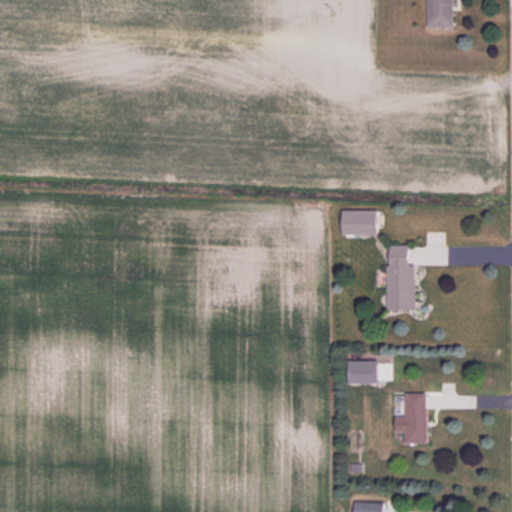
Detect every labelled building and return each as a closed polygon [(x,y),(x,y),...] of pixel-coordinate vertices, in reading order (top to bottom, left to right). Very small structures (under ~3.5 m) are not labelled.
[(453,28),(452,0),(427,0),(427,28),(453,28)] [(377,234),(377,211),(341,211),(341,234),(377,234)] [(388,310),(414,310),(414,265),(409,265),(409,245),(388,245),(388,310)] [(402,433),(406,433),(406,445),(427,445),(427,394),(402,394),(402,433)] [(383,511),(383,503),(354,503),(353,511),(383,511)]
